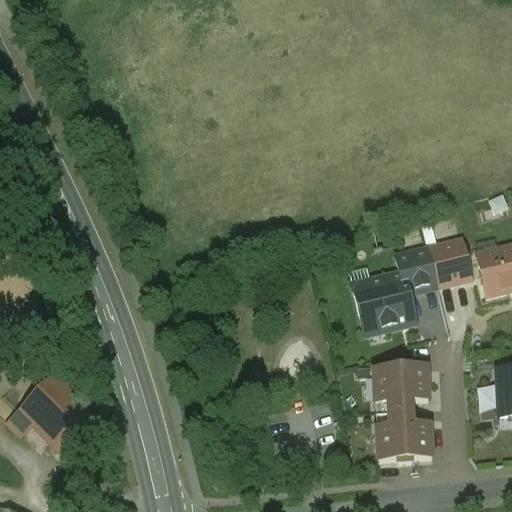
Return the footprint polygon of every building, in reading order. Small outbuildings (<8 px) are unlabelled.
[(427,253),(436,288),(436,292),(469,284),(460,245),(427,253)] [(394,261),(399,280),(402,279),(406,295),(436,288),(427,253),(394,261)] [(498,262),(478,267),(485,298),(511,290),(511,253),(497,257),(498,262)] [(399,280),(352,291),(364,340),(414,328),(406,295),(402,279),(399,280)] [(391,375),(372,376),(374,408),(376,408),(378,433),(375,434),(377,466),(396,465),(396,468),(411,467),(411,464),(430,463),(429,431),(411,432),(409,406),(427,405),(425,373),(406,374),(406,371),(391,372),(391,375)] [(511,375),(497,377),(499,421),(511,420),(511,375)] [(101,429),(55,383),(21,417),(66,462),(101,429)]
